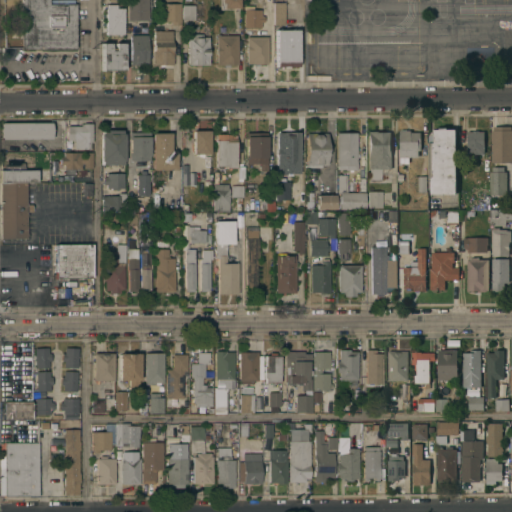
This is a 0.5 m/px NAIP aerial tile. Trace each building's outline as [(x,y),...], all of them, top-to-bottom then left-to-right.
[(47,0),(47,4),(74,4),(74,49),(19,49),(19,0),(47,0)] [(126,0),(147,0),(147,20),(126,20),(126,0)] [(238,0),(238,8),(222,8),(222,3),(220,3),(220,0),(238,0)] [(273,2),(283,2),(283,25),(273,25),(273,2)] [(179,24),(170,24),(170,21),(161,21),(161,3),(179,3),(179,24)] [(122,34),(104,34),(105,8),(105,4),(115,4),(115,8),(122,8),(122,34)] [(193,19),(181,19),(181,5),(193,5),(193,19)] [(243,9),(243,6),(252,6),(252,9),(260,9),(260,16),(262,16),(261,22),(260,22),(260,28),(243,28),(243,9)] [(18,48),(19,24),(11,23),(11,30),(3,30),(3,47),(18,48)] [(171,50),(172,64),(151,65),(151,51),(152,51),(152,42),(152,30),(170,30),(171,50)] [(274,30),(297,30),(297,66),(274,66),(274,30)] [(186,37),(187,37),(187,34),(201,34),(201,37),(207,37),(207,64),(186,64),(186,37)] [(128,35),(146,35),(146,64),(129,64),(128,35)] [(236,64),(215,64),(215,35),(236,35),(236,64)] [(245,36),(266,36),(266,64),(252,64),(252,63),(245,63),(245,36)] [(123,70),(101,70),(101,43),(109,43),(109,50),(114,50),(114,43),(123,43),(123,70)] [(0,122),(50,122),(50,139),(0,139),(0,122)] [(91,142),(89,142),(89,149),(73,149),(73,140),(66,140),(66,125),(75,125),(75,124),(79,124),(82,124),(82,123),(91,123),(91,142)] [(511,162),(490,162),(489,130),(491,130),(491,126),(509,126),(509,130),(511,130),(511,162)] [(454,194),(429,194),(429,177),(431,177),(431,142),(432,142),(432,129),(438,129),(438,128),(445,128),(445,129),(454,129),(454,194)] [(121,129),(121,133),(123,133),(123,161),(121,161),(121,164),(100,164),(100,161),(99,161),(99,133),(101,133),(101,129),(121,129)] [(192,130),(208,130),(209,154),(192,154),(192,130)] [(398,130),(409,130),(409,132),(419,132),(419,150),(417,150),(417,157),(407,157),(407,163),(398,163),(398,130)] [(366,131),(374,131),(374,132),(389,132),(389,145),(390,145),(390,169),(379,169),(380,180),(368,180),(368,168),(366,168),(366,131)] [(482,154),(481,154),(481,155),(479,155),(479,154),(465,154),(465,131),(471,131),(477,131),(482,131),(482,154)] [(128,132),(148,132),(148,139),(148,152),(150,152),(150,159),(149,159),(149,160),(128,160),(128,132)] [(299,173),(293,173),(293,176),(286,176),(286,173),(275,174),(275,132),(298,132),(299,173)] [(355,170),(344,170),(344,169),(336,169),(336,166),(335,166),(335,132),(355,132),(355,170)] [(151,133),(170,133),(169,150),(174,150),(174,152),(175,152),(175,170),(151,169),(151,133)] [(266,133),(266,137),(265,137),(265,155),(266,155),(266,171),(258,171),(258,163),(244,163),(244,136),(245,136),(245,133),(266,133)] [(326,165),(316,165),(316,167),(305,167),(305,133),(326,133),(326,165)] [(236,168),(229,168),(229,170),(227,170),(227,168),(225,168),(225,166),(215,166),(215,134),(225,134),(235,134),(236,168)] [(91,168),(82,168),(82,163),(79,163),(79,168),(73,168),(73,174),(63,174),(63,168),(63,164),(58,164),(58,156),(62,156),(62,152),(79,152),(79,156),(82,156),(82,152),(91,152),(91,168)] [(0,182),(0,170),(7,170),(7,162),(23,162),(23,169),(35,169),(35,182),(25,182),(0,182)] [(505,195),(489,195),(489,172),(490,172),(490,167),(502,167),(502,172),(505,172),(505,195)] [(147,195),(136,195),(135,174),(139,174),(139,170),(144,170),(144,174),(147,174),(147,195)] [(125,173),(124,188),(116,188),(116,189),(109,189),(109,188),(105,188),(105,184),(102,184),(102,177),(105,177),(104,173),(125,173)] [(335,175),(345,175),(345,192),(364,192),(364,209),(339,209),(335,209),(335,196),(335,175)] [(416,176),(425,176),(425,192),(417,192),(416,176)] [(283,177),(283,181),(289,181),(289,188),(288,188),(288,191),(289,191),(289,195),(288,195),(288,200),(282,200),(282,204),(277,204),(277,206),(275,206),(274,201),(274,177),(283,177)] [(0,182),(25,182),(25,206),(27,206),(27,208),(25,208),(25,213),(27,213),(27,216),(26,216),(26,233),(27,233),(27,236),(26,236),(26,238),(0,238),(0,182)] [(227,211),(212,210),(212,188),(212,184),(226,184),(226,188),(227,188),(227,211)] [(230,185),(242,185),(242,197),(230,197),(230,185)] [(366,191),(380,191),(380,208),(366,208),(366,191)] [(100,210),(100,195),(117,195),(117,193),(124,193),(124,212),(116,212),(116,210),(102,210),(100,210)] [(335,209),(315,209),(315,203),(314,203),(314,199),(316,199),(316,195),(334,195),(334,196),(335,196),(335,209)] [(273,211),(264,211),(264,209),(259,209),(259,201),(273,201),(273,211)] [(511,209),(511,222),(504,222),(504,225),(497,225),(497,229),(505,229),(505,230),(509,230),(509,242),(508,242),(508,249),(507,249),(507,256),(490,256),(490,229),(489,229),(489,225),(488,225),(488,222),(485,222),(485,221),(484,221),(484,218),(485,218),(485,217),(487,217),(487,209),(505,209),(511,209)] [(305,224),(305,211),(315,211),(315,217),(315,218),(333,218),(333,223),(333,238),(327,238),(327,235),(316,235),(316,223),(305,224)] [(457,223),(446,224),(446,211),(457,211),(457,223)] [(348,234),(337,234),(337,227),(335,227),(335,217),(337,217),(337,212),(348,212),(348,223),(348,234)] [(232,244),(224,244),(225,263),(236,263),(236,294),(216,294),(216,258),(213,258),(213,221),(231,221),(232,244)] [(291,221),(302,221),(302,235),(303,235),(303,241),(302,241),(302,254),(296,254),(296,250),(291,250),(291,221)] [(204,243),(187,243),(187,236),(186,236),(186,226),(197,226),(197,230),(204,230),(204,243)] [(244,238),(245,238),(245,226),(257,226),(257,251),(257,265),(255,265),(255,291),(253,291),(253,292),(248,292),(246,292),(246,290),(244,290),(244,238)] [(364,246),(356,245),(356,240),(353,240),(353,234),(356,234),(356,227),(364,227),(364,246)] [(466,252),(466,248),(462,248),(462,237),(485,237),(485,238),(486,238),(486,246),(486,252),(466,252)] [(348,260),(337,261),(337,253),(336,253),(336,243),(337,243),(337,239),(347,238),(348,260)] [(324,239),(324,245),(328,245),(328,250),(324,250),(324,256),(308,256),(308,239),(324,239)] [(407,254),(397,254),(397,241),(407,241),(407,254)] [(91,244),(91,278),(54,278),(54,271),(52,271),(52,262),(53,262),(53,246),(51,246),(51,244),(53,244),(91,244)] [(103,251),(114,251),(114,245),(123,246),(123,263),(122,263),(123,290),(118,290),(118,293),(108,293),(108,290),(103,290),(103,251)] [(369,247),(387,247),(387,252),(385,252),(385,255),(388,255),(388,260),(385,260),(385,275),(387,275),(387,284),(386,284),(386,294),(380,294),(380,296),(375,296),(374,293),(369,293),(369,247)] [(424,270),(425,270),(425,272),(424,272),(424,287),(426,287),(426,290),(416,290),(416,291),(411,291),(411,288),(409,288),(409,290),(405,290),(405,288),(402,288),(402,286),(402,273),(402,267),(409,267),(409,261),(416,262),(416,248),(424,248),(424,270)] [(136,291),(127,291),(127,289),(126,289),(126,249),(136,249),(136,291)] [(154,249),(166,249),(166,256),(168,256),(168,258),(173,258),(172,269),(173,269),(173,291),(153,291),(154,249)] [(193,291),(183,291),(183,249),(193,249),(193,291)] [(210,259),(208,259),(208,288),(208,291),(199,291),(199,288),(198,288),(198,258),(200,258),(200,250),(210,249),(210,259)] [(148,288),(149,288),(149,290),(148,290),(148,292),(139,292),(139,291),(139,253),(139,250),(144,250),(144,253),(148,253),(148,288)] [(430,252),(447,252),(447,251),(451,251),(451,252),(452,252),(452,262),(451,262),(451,267),(457,267),(457,280),(443,280),(443,290),(428,290),(428,268),(430,268),(430,252)] [(294,292),(274,292),(274,256),(289,256),(289,255),(294,255),(294,292)] [(487,292),(479,292),(479,291),(466,291),(466,260),(469,260),(469,258),(477,258),(477,259),(487,259),(487,292)] [(328,294),(318,294),(318,292),(309,292),(309,265),(317,265),(317,261),(320,261),(320,259),(327,259),(327,261),(328,261),(328,294)] [(490,259),(507,259),(507,283),(502,283),(502,290),(497,290),(496,291),(493,291),(493,290),(490,290),(490,259)] [(359,292),(353,292),(353,296),(342,296),(342,292),(337,292),(337,265),(359,265),(359,292)] [(70,286),(70,292),(77,292),(77,297),(76,297),(76,299),(53,299),(53,298),(52,298),(52,286),(70,286)] [(32,348),(46,347),(46,353),(49,353),(49,361),(47,361),(47,367),(33,368),(32,348)] [(76,368),(62,367),(62,361),(60,361),(60,353),(63,353),(63,347),(77,348),(76,368)] [(356,380),(355,380),(355,384),(338,384),(338,380),(337,380),(337,372),(336,372),(336,361),(337,361),(337,349),(348,349),(348,351),(355,351),(356,380)] [(365,383),(365,350),(374,350),(374,353),(382,353),(382,383),(373,383),(365,383)] [(435,350),(455,350),(455,381),(451,381),(451,383),(443,383),(443,380),(435,380),(435,350)] [(478,388),(460,388),(460,353),(470,353),(470,350),(478,350),(478,388)] [(484,353),(492,353),(492,351),(501,350),(501,380),(493,380),(494,390),(495,390),(495,392),(493,392),(494,398),(485,398),(485,379),(484,353)] [(213,387),(214,387),(214,381),(213,381),(213,351),(224,351),(224,352),(232,352),(232,389),(227,389),(227,388),(226,388),(226,390),(225,390),(225,413),(213,413),(206,413),(206,408),(212,408),(211,387),(213,387)] [(287,351),(304,351),(304,353),(309,353),(309,390),(299,390),(299,384),(299,388),(296,388),(296,384),(287,384),(284,384),(284,374),(287,374),(287,367),(283,367),(283,351),(287,351)] [(328,369),(320,369),(320,373),(327,373),(328,390),(311,390),(311,376),(313,376),(313,374),(311,374),(311,368),(313,368),(313,367),(311,367),(311,351),(328,351),(328,369)] [(406,380),(386,380),(386,351),(406,351),(406,380)] [(162,382),(158,382),(158,384),(162,384),(162,391),(157,391),(157,384),(143,384),(143,352),(162,352),(162,382)] [(191,390),(191,377),(189,377),(189,363),(195,364),(195,352),(208,352),(208,364),(203,364),(203,377),(201,377),(200,384),(204,385),(204,387),(211,387),(210,406),(194,406),(194,403),(191,403),(191,390)] [(238,352),(256,352),(256,355),(261,356),(261,379),(256,379),(256,381),(238,381),(238,352)] [(279,383),(263,382),(264,378),(262,378),(263,366),(264,366),(264,356),(268,356),(268,352),(274,352),(274,356),(279,356),(279,383)] [(419,352),(419,353),(433,353),(433,360),(427,360),(428,383),(412,384),(412,375),(414,375),(414,370),(413,370),(413,364),(410,364),(410,352),(419,352)] [(112,381),(92,380),(92,353),(112,353),(112,381)] [(138,380),(117,380),(117,353),(138,353),(138,380)] [(164,369),(169,369),(169,368),(171,368),(171,354),(185,354),(185,371),(182,371),(182,398),(164,398),(164,369)] [(34,372),(47,371),(48,376),(50,376),(51,384),(48,385),(48,390),(35,391),(34,372)] [(75,391),(61,390),(61,385),(59,385),(59,376),(61,377),(62,371),(75,371),(75,391)] [(115,402),(115,391),(125,391),(124,410),(113,410),(113,407),(111,407),(111,402),(115,402)] [(278,406),(267,406),(267,392),(279,392),(278,406)] [(147,393),(158,393),(158,397),(161,397),(162,413),(148,413),(147,393)] [(251,413),(238,412),(238,394),(252,394),(251,413)] [(293,395),(310,395),(310,412),(293,413),(293,399),(293,395)] [(349,398),(348,410),(337,409),(338,397),(349,398)] [(481,397),(481,411),(466,411),(466,397),(481,397)] [(76,414),(61,414),(61,410),(48,410),(48,414),(34,414),(33,398),(48,398),(48,402),(61,402),(61,398),(76,398),(76,414)] [(102,412),(90,412),(90,399),(102,399),(102,412)] [(431,411),(420,412),(420,399),(431,399),(431,411)] [(434,399),(447,399),(447,409),(445,409),(445,411),(434,411),(433,411),(433,399),(434,399)] [(506,411),(493,411),(493,400),(497,400),(497,399),(499,399),(499,400),(506,399),(506,411)] [(369,400),(369,412),(359,412),(359,400),(369,400)] [(30,401),(30,419),(2,419),(2,401),(30,401)] [(220,435),(213,435),(213,422),(221,421),(221,423),(220,435)] [(407,438),(401,438),(401,435),(387,435),(387,422),(407,421),(407,438)] [(115,445),(115,422),(129,422),(129,424),(139,424),(139,437),(138,437),(138,445),(122,445),(115,445)] [(272,436),(264,436),(264,423),(272,423),(272,436)] [(455,423),(455,435),(435,435),(435,423),(455,423)] [(204,424),(204,433),(210,433),(210,438),(204,438),(204,450),(204,451),(200,451),(200,450),(190,450),(190,424),(204,424)] [(425,439),(410,439),(410,424),(425,424),(425,439)] [(500,424),(500,430),(501,430),(501,432),(499,432),(500,450),(501,450),(501,452),(500,452),(500,458),(485,458),(485,444),(484,444),(484,437),(485,437),(485,425),(500,424)] [(77,441),(78,441),(78,450),(77,450),(77,473),(78,473),(78,482),(77,482),(77,495),(62,495),(62,490),(61,490),(61,486),(62,486),(62,469),(61,469),(61,453),(62,453),(62,438),(61,438),(61,434),(62,434),(62,429),(77,429),(77,441)] [(333,477),(326,477),(326,480),(314,480),(314,429),(322,429),(322,439),(326,439),(326,451),(333,451),(333,477)] [(110,448),(98,448),(98,451),(92,451),(92,430),(110,430),(110,448)] [(480,461),(477,461),(477,483),(460,483),(460,442),(461,442),(461,431),(472,431),(472,442),(480,442),(480,461)] [(188,451),(180,451),(180,433),(188,433),(188,451)] [(327,435),(336,435),(336,447),(327,447),(327,435)] [(155,437),(155,440),(162,440),(162,468),(157,468),(157,470),(155,470),(155,482),(141,482),(141,437),(155,437)] [(309,439),(309,477),(305,477),(305,480),(289,480),(289,450),(287,450),(287,440),(288,440),(288,439),(289,439),(309,439)] [(36,442),(37,496),(2,497),(2,495),(0,495),(0,442),(2,442),(2,443),(4,443),(36,442)] [(420,460),(428,460),(428,485),(411,485),(411,464),(411,455),(410,455),(410,444),(420,444),(420,460)] [(379,479),(375,479),(375,476),(368,476),(368,479),(363,479),(363,449),(364,449),(364,445),(378,445),(378,449),(379,449),(379,479)] [(358,477),(352,477),(352,478),(345,478),(345,477),(338,477),(338,472),(338,461),(338,446),(358,446),(358,477)] [(453,481),(435,481),(435,449),(436,449),(436,448),(440,448),(440,449),(444,449),(444,447),(450,447),(450,450),(453,450),(453,481)] [(231,455),(231,458),(234,458),(234,486),(221,486),(221,482),(216,482),(216,458),(216,448),(229,448),(229,455),(231,455)] [(286,482),(276,482),(276,481),(268,481),(268,448),(285,448),(285,458),(286,458),(286,482)] [(210,451),(210,452),(211,452),(211,455),(212,481),(192,482),(192,455),(196,455),(196,451),(200,451),(204,451),(210,451)] [(238,480),(238,460),(243,460),(242,452),(260,451),(260,482),(242,482),(242,480),(239,480),(238,480)] [(124,455),(130,455),(130,452),(137,452),(137,456),(139,456),(139,482),(121,482),(121,457),(124,457),(124,455)] [(96,457),(100,457),(100,454),(106,454),(106,457),(114,457),(115,482),(96,483),(96,457)] [(404,475),(399,475),(399,479),(387,479),(387,459),(388,459),(388,454),(403,454),(403,459),(404,459),(404,475)] [(166,455),(187,455),(187,482),(183,482),(183,486),(170,486),(170,482),(166,482),(166,455)] [(500,482),(493,482),(493,486),(484,486),(484,460),(495,460),(495,464),(500,464),(500,482)]
